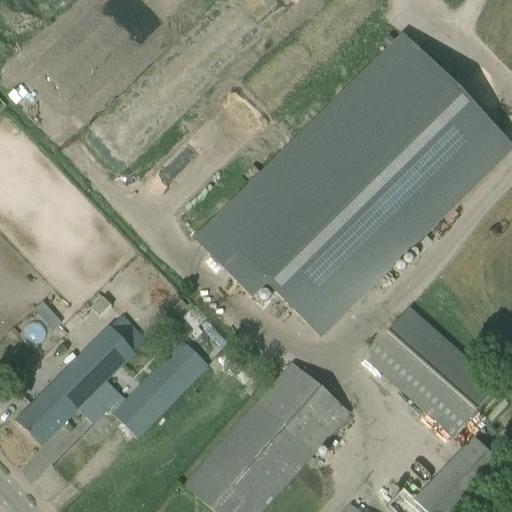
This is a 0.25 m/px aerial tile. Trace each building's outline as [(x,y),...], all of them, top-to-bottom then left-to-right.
[(316,11),(292,33),(322,66),(346,45),(316,11)] [(318,338),(511,148),(403,38),(194,243),(250,300),(265,285),(318,338)] [(365,360),(452,437),(495,387),(408,310),(365,360)] [(108,329),(54,382),(14,423),(40,449),(77,412),(92,426),(106,412),(120,398),(105,384),(134,355),(133,354),(145,342),(122,318),(109,330),(108,329)] [(154,424),(207,368),(181,343),(178,345),(168,359),(112,416),(137,441),(154,425),(154,424)] [(291,366),(183,488),(209,511),(262,511),(348,415),(291,366)] [(481,511),(511,480),(471,442),(414,503),(402,492),(387,508),(391,511),(481,511)] [(420,444),(413,453),(438,473),(445,464),(420,444)]
